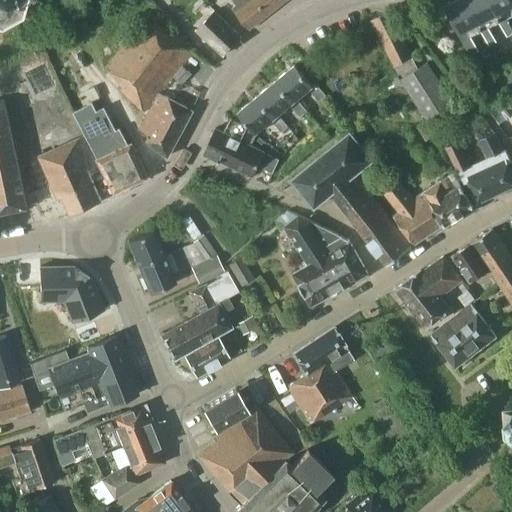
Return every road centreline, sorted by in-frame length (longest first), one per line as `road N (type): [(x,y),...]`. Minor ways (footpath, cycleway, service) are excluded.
road 1 (residential): [(167,398),(383,279)]
road 2 (residential): [(383,279),(353,235),(185,153)]
road 3 (residential): [(74,511),(0,292)]
road 4 (tertiary): [(185,153),(227,76),(276,29),(331,0)]
road 5 (tertiary): [(167,398),(96,239)]
road 6 (residential): [(383,279),(511,202)]
road 7 (tertiary): [(96,239),(158,189),(185,153)]
